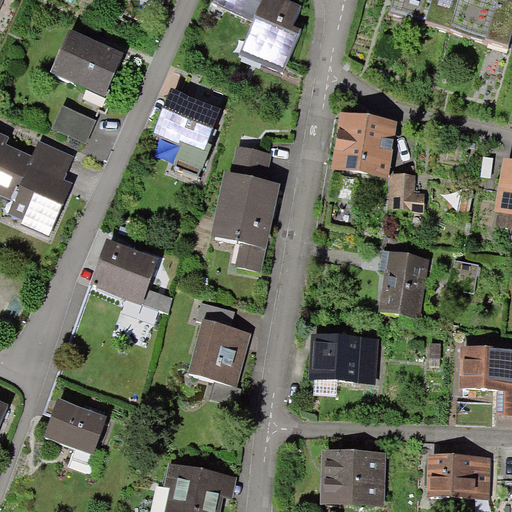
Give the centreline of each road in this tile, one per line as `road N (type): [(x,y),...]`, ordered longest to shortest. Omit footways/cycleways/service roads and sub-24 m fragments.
road 1 (residential): [(188,0),(43,330),(25,356),(0,355)]
road 2 (residential): [(328,77),(268,426)]
road 3 (residential): [(268,426),(511,435)]
road 4 (residential): [(328,77),(395,110),(511,138)]
